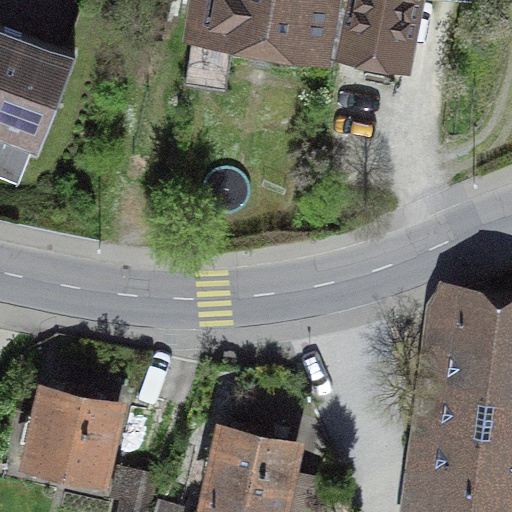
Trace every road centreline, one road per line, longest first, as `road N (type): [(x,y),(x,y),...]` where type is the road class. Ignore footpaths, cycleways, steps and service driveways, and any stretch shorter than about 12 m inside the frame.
road 1 (residential): [(0,270),(98,291),(215,300),(340,281)]
road 2 (residential): [(511,219),(340,281)]
